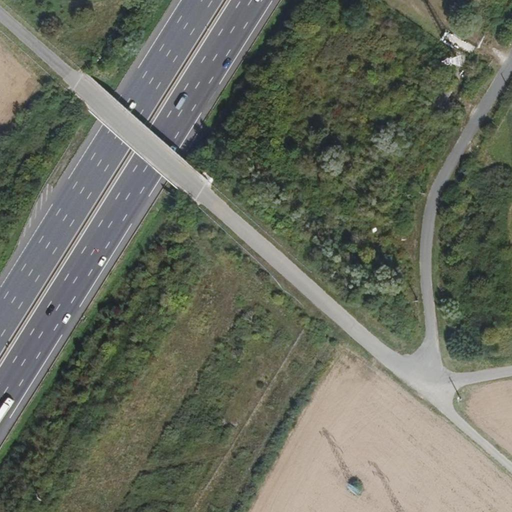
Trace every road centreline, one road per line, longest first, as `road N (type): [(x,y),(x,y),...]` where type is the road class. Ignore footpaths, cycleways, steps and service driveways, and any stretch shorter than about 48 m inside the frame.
road 1 (unclassified): [(0,16),(414,381)]
road 2 (track): [(319,361),(292,356),(292,329),(200,238),(171,258),(18,511)]
road 3 (motorway): [(0,401),(251,0)]
road 4 (motorway): [(200,0),(0,319)]
road 5 (track): [(110,511),(241,279)]
road 6 (track): [(243,499),(74,511)]
road 7 (unclassified): [(414,381),(511,467)]
